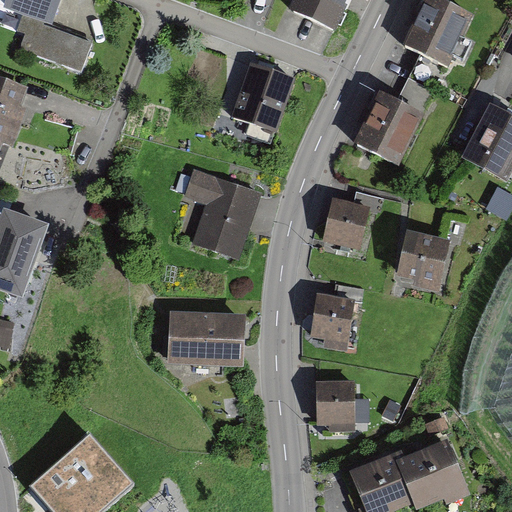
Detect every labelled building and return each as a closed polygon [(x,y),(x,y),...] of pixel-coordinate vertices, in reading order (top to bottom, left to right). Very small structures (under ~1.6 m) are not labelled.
[(0,21),(47,39),(61,0),(5,0),(0,14),(0,21)] [(350,0),(297,0),(293,10),(336,31),(350,0)] [(468,32),(421,11),(397,65),(443,86),(468,32)] [(13,65),(74,89),(85,59),(24,35),(13,65)] [(277,133),(295,83),(283,79),(251,67),(233,118),(277,133)] [(0,158),(21,103),(0,95),(0,158)] [(509,182),(511,176),(511,118),(491,107),(464,158),(509,182)] [(415,128),(372,110),(350,162),(393,180),(415,128)] [(78,130),(46,122),(39,146),(71,155),(74,143),(78,130)] [(255,214),(260,200),(195,176),(187,197),(207,206),(194,244),(238,260),(255,214)] [(46,233),(0,216),(0,291),(22,300),(46,233)] [(368,225),(325,216),(316,261),(359,270),(368,225)] [(447,261),(399,250),(390,296),(438,306),(447,261)] [(349,315),(309,310),(305,354),(318,355),(318,365),(343,368),(349,315)] [(239,332),(164,327),(161,379),(237,383),(239,332)] [(350,396),(309,397),(310,442),(323,441),(322,448),(352,448),(351,441),(350,396)] [(33,452),(63,425),(42,402),(12,429),(33,452)] [(96,427),(28,481),(53,511),(102,511),(140,482),(96,427)] [(463,511),(441,457),(398,475),(395,468),(342,488),(351,511),(463,511)]
